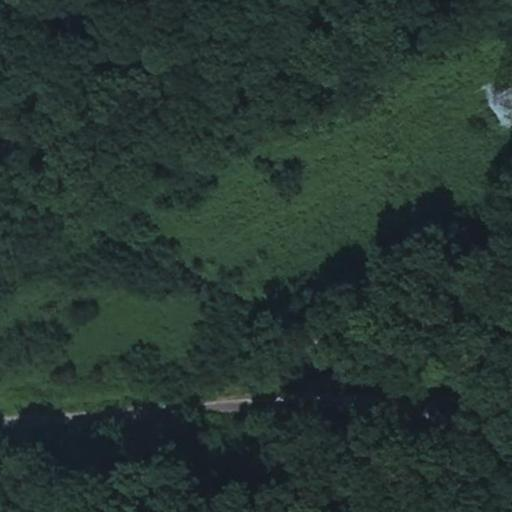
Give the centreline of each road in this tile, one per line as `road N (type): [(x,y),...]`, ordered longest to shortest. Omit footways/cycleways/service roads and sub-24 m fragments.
road 1 (track): [(0,420),(237,400),(378,404),(511,445)]
road 2 (track): [(113,233),(183,178),(511,23)]
road 3 (track): [(486,432),(113,233)]
road 4 (track): [(113,233),(0,186)]
